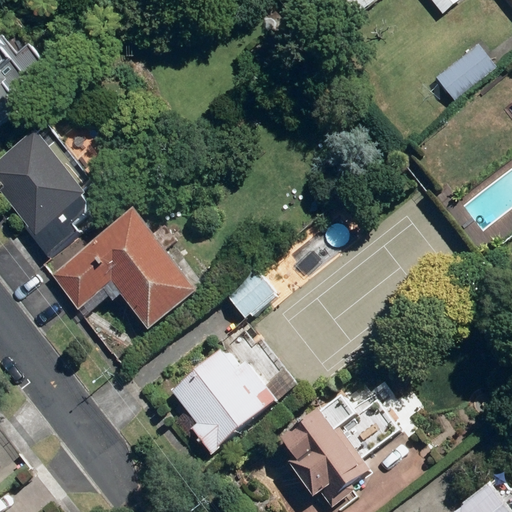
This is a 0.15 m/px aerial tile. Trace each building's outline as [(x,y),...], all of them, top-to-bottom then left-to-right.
[(311,0),(338,32),(375,0),(311,0)] [(465,0),(435,0),(448,15),(465,0)] [(0,133),(33,109),(25,99),(62,73),(40,44),(27,53),(7,25),(1,30),(0,28),(0,133)] [(502,65),(483,43),(442,79),(461,101),(502,65)] [(45,124),(0,160),(0,179),(52,243),(106,199),(45,124)] [(210,288),(148,208),(64,271),(91,307),(126,281),(160,326),(210,288)] [(235,288),(255,313),(286,288),(266,264),(235,288)] [(224,442),(283,397),(243,344),(184,388),(224,442)] [(335,493),(376,465),(338,408),(297,435),(335,493)] [(511,511),(511,504),(492,481),(456,511),(511,511)]
